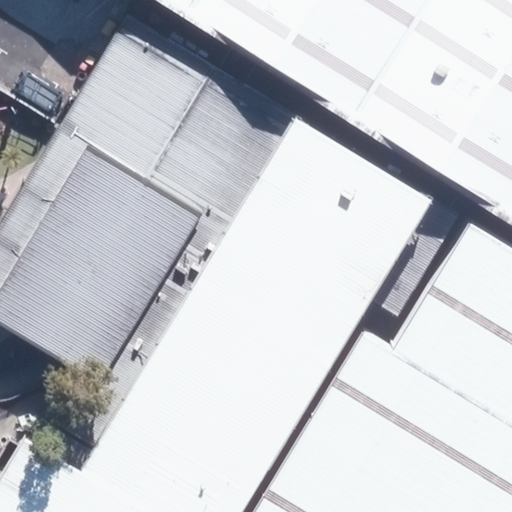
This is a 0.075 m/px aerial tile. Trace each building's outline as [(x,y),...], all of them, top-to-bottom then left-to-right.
[(248,511),(444,189),(143,0),(139,0),(63,124),(0,226),(0,310),(127,387),(90,449),(168,496),(157,511),(248,511)] [(511,0),(143,0),(444,189),(511,231),(511,0)] [(0,200),(20,187),(0,184),(0,200)] [(511,511),(511,231),(444,189),(248,511),(511,511)] [(0,342),(23,328),(0,316),(0,342)] [(0,449),(14,443),(18,435),(12,429),(0,415),(0,449)] [(0,473),(0,511),(157,511),(168,496),(90,449),(35,415),(0,473)]
